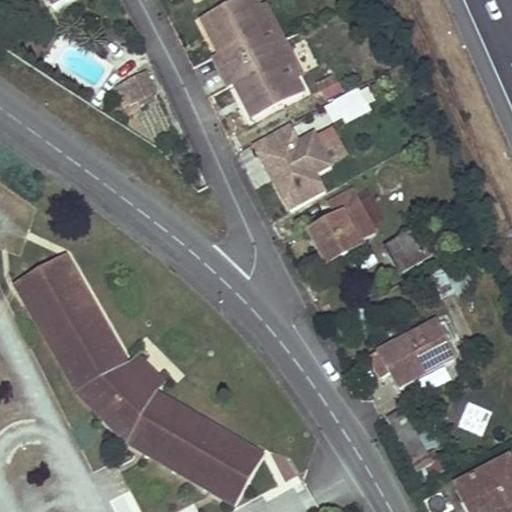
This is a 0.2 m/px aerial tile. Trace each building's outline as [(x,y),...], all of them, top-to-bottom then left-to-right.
[(216,56),(211,59),(219,74),(267,49),(249,15),(257,10),(252,0),(239,0),(198,22),(205,37),(213,33),(223,53),(216,56)] [(249,15),(267,49),(274,44),(257,10),(249,15)] [(213,33),(205,37),(216,56),(223,53),(213,33)] [(293,78),(274,44),(267,49),(284,83),(293,78)] [(284,83),(267,49),(219,74),(227,89),(231,87),(239,84),(249,102),(242,106),(250,122),(301,95),(293,78),(284,83)] [(149,70),(117,87),(129,108),(142,101),(144,105),(157,97),(155,94),(161,90),(149,70)] [(239,84),(231,87),(242,106),(249,102),(239,84)] [(323,107),(334,129),(370,113),(359,90),(323,107)] [(288,127),(253,146),(290,214),(325,195),(316,179),(332,170),(330,168),(316,141),(314,138),(299,147),(288,127)] [(316,141),(330,168),(346,159),(331,132),(316,141)] [(337,221),(310,235),(328,267),(361,248),(359,244),(376,235),(352,193),(328,206),(337,221)] [(435,242),(425,226),(385,251),(400,276),(435,256),(432,250),(435,242)] [(67,258),(17,286),(80,395),(129,445),(237,509),(266,460),(158,396),(129,368),(67,258)] [(455,360),(436,325),(381,353),(381,356),(373,360),(382,380),(392,375),(399,389),(455,360)] [(167,387),(137,359),(129,368),(158,396),(167,387)] [(429,458),(405,414),(390,422),(419,476),(441,464),(435,454),(429,458)] [(511,511),(511,465),(510,462),(459,489),(468,507),(477,503),(480,511),(511,511)]
